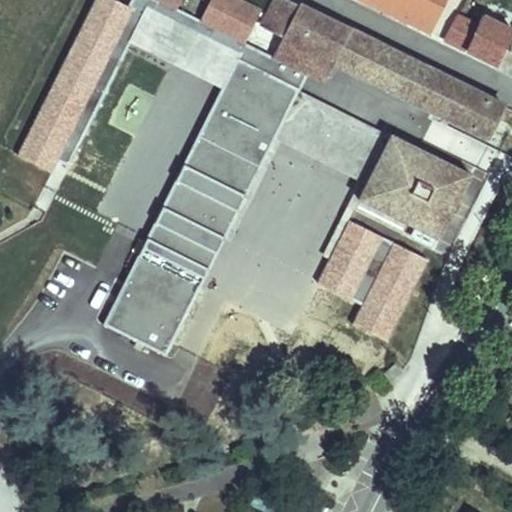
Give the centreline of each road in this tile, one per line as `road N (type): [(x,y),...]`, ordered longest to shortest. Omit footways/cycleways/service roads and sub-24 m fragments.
road 1 (residential): [(373,511),(435,396),(511,282)]
road 2 (residential): [(511,88),(334,0)]
road 3 (unknown): [(0,328),(53,273),(100,286)]
